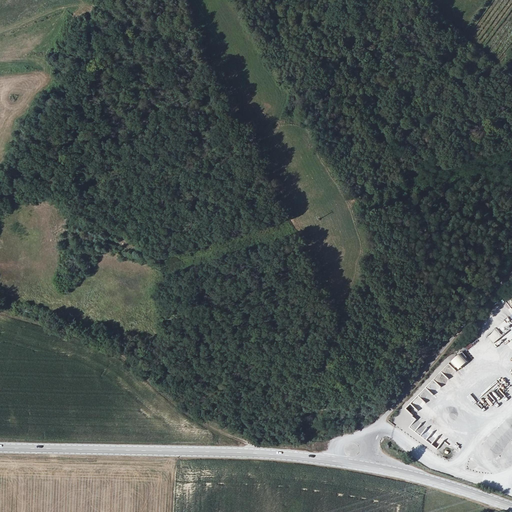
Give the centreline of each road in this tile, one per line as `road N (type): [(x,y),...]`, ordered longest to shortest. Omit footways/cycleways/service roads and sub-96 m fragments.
road 1 (secondary): [(0,445),(354,462)]
road 2 (unclassified): [(511,270),(396,399),(354,462)]
road 3 (secondary): [(354,462),(511,505)]
